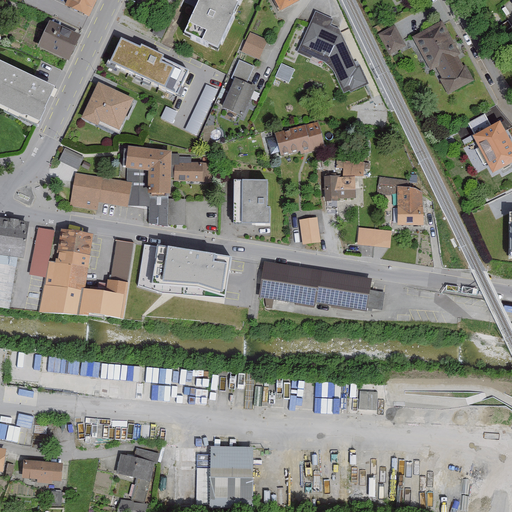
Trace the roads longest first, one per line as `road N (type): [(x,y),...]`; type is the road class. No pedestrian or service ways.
road 1 (residential): [(1,198),(30,214),(511,292)]
road 2 (residential): [(112,0),(48,136),(1,198)]
